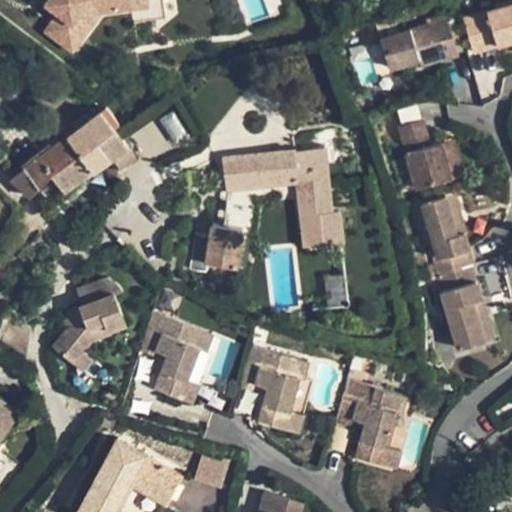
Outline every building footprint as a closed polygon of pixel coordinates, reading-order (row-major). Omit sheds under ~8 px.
[(44,0),(56,9),(43,26),(70,46),(98,8),(130,3),(133,19),(164,14),(162,0),(44,0)] [(511,2),(464,18),(472,46),(496,39),(497,44),(511,39),(511,2)] [(419,59),(421,65),(459,53),(447,18),(396,33),(381,38),(390,67),(407,63),(419,59)] [(381,38),(396,33),(393,24),(378,29),(381,38)] [(496,39),(472,46),(474,52),(497,44),(496,39)] [(419,59),(407,63),(409,69),(421,65),(419,59)] [(130,114),(120,99),(107,106),(120,122),(130,114)] [(107,106),(102,110),(115,126),(120,122),(107,106)] [(12,177),(32,195),(40,186),(52,172),(81,151),(115,126),(102,110),(82,124),(78,119),(67,127),(71,132),(24,167),(12,177)] [(452,177),(442,141),(429,144),(422,118),(399,125),(417,187),(452,177)] [(94,170),(112,156),(120,167),(124,165),(136,155),(115,126),(81,151),(94,170)] [(454,138),(442,141),(452,177),(464,173),(454,138)] [(324,145),(222,157),(226,188),(298,179),(305,245),(342,241),(339,210),(331,210),(324,211),(319,165),(326,165),(324,145)] [(52,172),(65,190),(94,170),(81,151),(52,172)] [(326,165),(319,165),(324,211),(331,210),(326,165)] [(455,193),(445,196),(456,234),(465,231),(455,193)] [(445,196),(422,203),(439,257),(434,258),(439,274),(470,265),(474,264),(465,231),(456,234),(445,196)] [(242,228),(213,223),(209,246),(203,245),(205,234),(195,232),(190,268),(206,270),(208,262),(235,266),(242,228)] [(439,274),(437,274),(459,347),(483,340),(471,301),(480,298),(470,265),(439,274)] [(118,284),(108,276),(77,289),(83,304),(69,309),(71,315),(73,321),(67,329),(54,346),(73,362),(83,349),(92,338),(109,332),(108,327),(126,320),(115,293),(124,289),(118,284)] [(492,338),(480,298),(471,301),(483,340),(492,338)] [(205,350),(212,332),(152,310),(139,350),(156,356),(158,350),(168,354),(166,360),(155,387),(190,402),(198,382),(186,377),(197,348),(205,350)] [(73,321),(71,315),(63,319),(67,329),(73,321)] [(126,320),(108,327),(109,332),(128,325),(126,320)] [(308,360),(249,344),(238,386),(255,391),(256,389),(257,384),(269,386),(267,393),(259,421),(284,428),(289,411),(297,376),(303,378),(308,360)] [(198,382),(210,352),(205,350),(197,348),(186,377),(198,382)] [(92,357),(83,349),(73,362),(82,369),(92,357)] [(168,354),(158,350),(156,356),(166,360),(168,354)] [(406,395),(347,379),(335,424),(350,428),(351,423),(365,426),(363,433),(356,457),(381,463),(387,445),(396,412),(401,413),(406,395)] [(293,412),(308,414),(312,386),(298,383),(293,412)] [(269,386),(257,384),(256,389),(267,393),(269,386)] [(0,438),(20,409),(0,395),(0,438)] [(303,415),(289,411),(284,428),(299,432),(303,415)] [(433,418),(411,412),(410,419),(431,425),(433,418)] [(365,426),(351,423),(350,428),(363,433),(365,426)] [(118,438),(78,511),(115,511),(131,483),(166,503),(182,473),(146,454),(147,453),(118,438)] [(401,449),(387,445),(381,463),(397,467),(401,449)] [(222,488),(228,462),(200,455),(193,480),(222,488)] [(299,511),(303,500),(265,491),(260,508),(272,511),(271,511),(299,511)]
